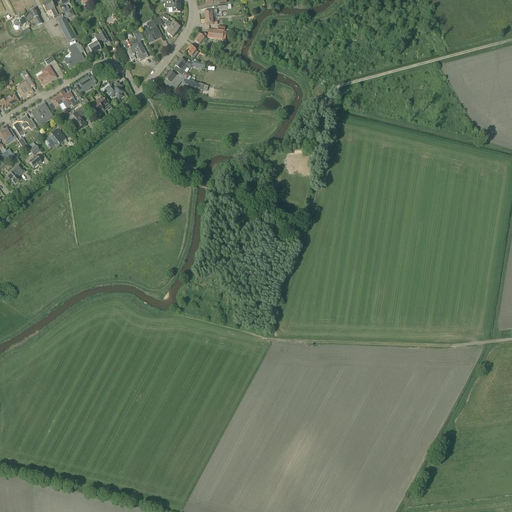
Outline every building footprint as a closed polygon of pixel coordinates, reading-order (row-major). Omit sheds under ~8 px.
[(58,3),(57,3),(60,8),(62,13),(65,18),(66,18),(67,17),(67,18),(70,17),(71,14),(70,11),(69,11),(69,10),(68,10),(68,9),(68,8),(67,7),(66,6),(70,4),(67,0),(59,0),(60,2),(58,3)] [(173,5),(172,0),(170,0),(165,1),(165,5),(165,9),(168,9),(173,8),(173,13),(180,13),(180,5),(173,5)] [(58,16),(53,6),(51,1),(43,5),(46,13),(51,10),(54,18),(56,22),(58,21),(59,23),(58,23),(68,43),(76,39),(66,19),(64,20),(63,18),(61,14),(58,16)] [(30,13),(24,16),(29,26),(35,23),(37,27),(42,24),(35,9),(29,12),(30,13)] [(210,11),(205,11),(205,19),(212,18),(212,15),(216,14),(216,10),(212,11),(210,11)] [(10,21),(11,22),(14,25),(13,26),(14,28),(15,29),(16,30),(18,30),(19,29),(20,28),(20,26),(20,25),(21,27),(23,31),(26,29),(30,27),(29,26),(24,16),(19,18),(15,20),(14,19),(14,18),(14,20),(11,21),(10,21)] [(212,18),(205,19),(206,26),(211,25),(217,25),(217,22),(213,22),(212,18)] [(161,37),(153,21),(149,24),(151,27),(143,32),(147,40),(149,43),(150,43),(151,42),(154,41),(153,40),(156,38),(157,40),(161,37)] [(180,28),(176,25),(174,24),(173,25),(171,24),(168,28),(176,33),(180,28)] [(176,33),(168,28),(165,31),(167,33),(167,34),(172,38),(176,33)] [(137,40),(124,47),(126,51),(129,57),(131,61),(136,59),(132,53),(139,50),(142,56),(146,54),(144,49),(140,42),(144,40),(139,32),(138,29),(132,32),(137,40)] [(222,40),(224,32),(217,31),(209,30),(207,38),(222,40)] [(104,32),(99,35),(102,41),(104,45),(110,43),(104,32)] [(204,38),(206,35),(204,33),(202,36),(199,35),(194,41),(199,45),(201,42),(204,44),(207,40),(204,38)] [(88,48),(86,49),(89,54),(91,53),(92,55),(101,50),(97,43),(98,43),(102,41),(99,35),(95,37),(96,39),(92,41),(93,43),(94,45),(88,48)] [(65,60),(64,61),(66,65),(68,65),(69,64),(71,69),(76,66),(76,65),(78,64),(78,65),(84,60),(76,47),(77,47),(79,46),(78,43),(74,45),(67,49),(68,48),(72,54),(71,55),(70,56),(72,58),(68,60),(67,59),(66,59),(65,60)] [(196,51),(194,50),(190,47),(186,53),(194,59),(196,56),(198,53),(195,51),(196,51)] [(44,61),(48,66),(54,62),(55,62),(51,57),(44,61)] [(184,72),(189,65),(190,65),(185,62),(185,63),(180,60),(175,66),(176,67),(175,69),(174,70),(184,78),(186,80),(189,76),(184,72)] [(193,68),(204,70),(205,65),(195,63),(193,62),(191,66),(193,68)] [(43,85),(48,82),(50,81),(51,82),(56,78),(49,67),(42,72),(43,74),(38,78),(43,85)] [(179,80),(180,79),(173,73),(172,74),(170,73),(165,79),(166,80),(166,81),(164,83),(167,85),(172,89),(174,86),(177,82),(178,83),(180,80),(179,80)] [(92,84),(94,86),(95,85),(96,82),(92,77),(89,79),(88,77),(83,80),(83,81),(82,82),(81,81),(74,86),(80,94),(84,92),(85,93),(90,89),(89,87),(92,84)] [(199,90),(201,84),(187,81),(186,80),(184,78),(181,82),(183,84),(185,86),(199,90)] [(21,88),(17,91),(23,99),(27,97),(31,95),(31,94),(33,93),(31,89),(28,84),(27,83),(29,83),(28,82),(27,83),(26,82),(22,84),(20,86),(21,88)] [(106,90),(110,95),(112,98),(115,95),(119,99),(122,97),(121,95),(123,93),(120,89),(122,87),(120,84),(115,88),(112,85),(106,90)] [(72,105),(74,108),(81,103),(79,100),(76,102),(70,93),(66,95),(64,92),(58,96),(59,97),(51,101),(53,103),(55,107),(55,108),(63,103),(66,109),(72,105)] [(11,106),(18,101),(15,95),(10,98),(11,99),(8,101),(6,98),(0,102),(1,103),(0,103),(0,108),(2,111),(5,109),(6,110),(11,107),(11,106)] [(92,106),(90,108),(91,109),(93,112),(96,115),(97,117),(102,113),(103,114),(105,112),(102,109),(107,104),(102,97),(98,100),(95,103),(97,105),(93,108),(92,106)] [(52,117),(47,109),(44,111),(41,107),(31,113),(38,124),(46,118),(48,120),(52,117)] [(81,119),(81,118),(81,119),(79,116),(83,113),(79,109),(75,112),(76,114),(67,121),(68,121),(69,119),(74,125),(73,125),(74,124),(78,129),(77,131),(85,124),(81,119)] [(36,128),(31,119),(29,120),(26,116),(25,117),(22,119),(21,120),(19,121),(12,125),(20,138),(25,135),(23,131),(28,127),(30,130),(32,130),(36,128)] [(10,129),(7,131),(7,130),(5,131),(4,130),(0,132),(0,133),(1,135),(0,135),(0,137),(4,143),(8,140),(10,143),(16,139),(10,129)] [(67,141),(64,137),(57,130),(51,135),(52,137),(47,141),(52,148),(58,143),(60,145),(65,140),(67,141)] [(22,139),(18,141),(23,149),(24,148),(25,148),(27,146),(22,139)] [(40,151),(35,146),(32,149),(29,151),(33,156),(40,151)] [(3,155),(0,156),(4,161),(7,159),(9,157),(6,153),(5,154),(3,155)] [(9,157),(7,159),(9,161),(11,163),(17,158),(13,154),(12,154),(9,157)] [(42,163),(39,159),(36,156),(29,163),(31,165),(34,169),(39,165),(42,163)] [(8,177),(11,181),(12,180),(15,184),(20,180),(18,178),(25,172),(19,165),(10,172),(11,174),(8,177)]
